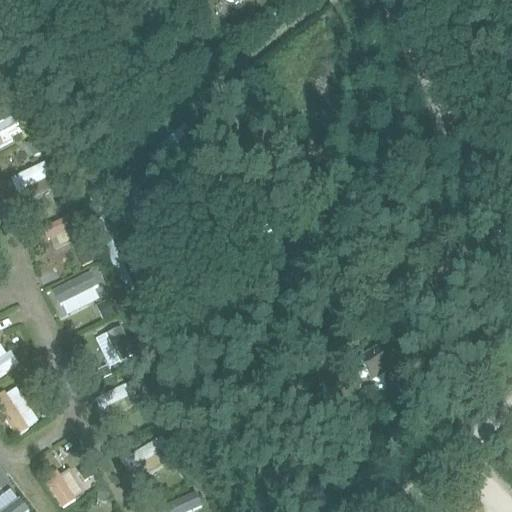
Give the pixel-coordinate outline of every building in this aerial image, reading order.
[(37,163),(9,165),(11,181),(38,179),(37,163)] [(131,212),(141,229),(170,213),(160,195),(131,212)] [(43,236),(62,227),(55,211),(35,220),(43,236)] [(52,288),(69,317),(103,297),(86,268),(52,288)] [(0,371),(17,365),(5,337),(0,338),(0,371)] [(359,364),(370,380),(398,361),(387,345),(359,364)] [(10,382),(0,386),(0,401),(15,394),(10,382)] [(42,470),(59,498),(75,487),(58,460),(42,470)]
